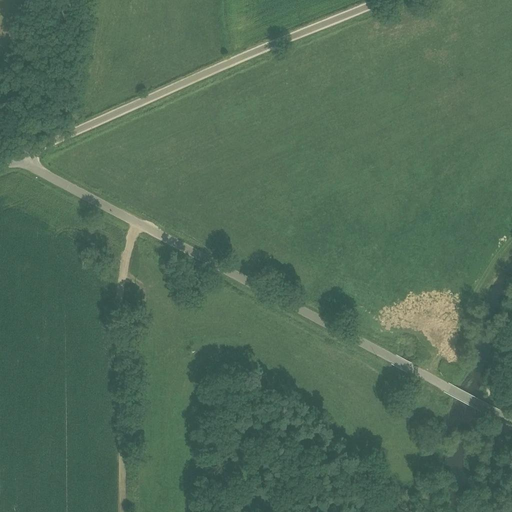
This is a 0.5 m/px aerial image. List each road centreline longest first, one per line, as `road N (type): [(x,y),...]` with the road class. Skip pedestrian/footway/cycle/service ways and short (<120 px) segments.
road 1 (unclassified): [(509,420),(20,154)]
road 2 (unclassified): [(20,154),(371,0)]
road 3 (track): [(136,222),(125,262),(122,511)]
